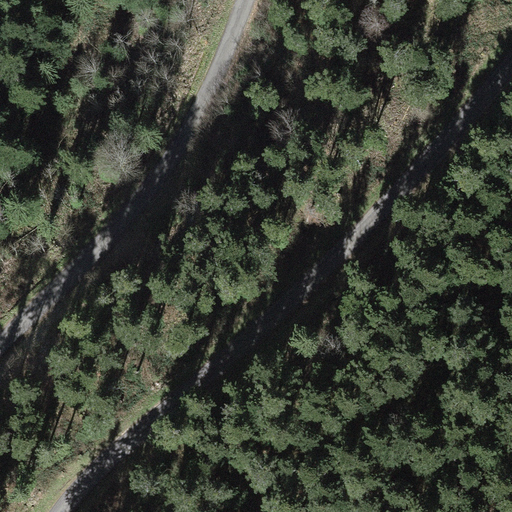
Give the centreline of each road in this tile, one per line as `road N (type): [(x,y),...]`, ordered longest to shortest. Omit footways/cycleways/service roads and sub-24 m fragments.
road 1 (unclassified): [(511,55),(287,299),(105,460),(60,511)]
road 2 (unclassified): [(0,343),(164,154),(241,0)]
